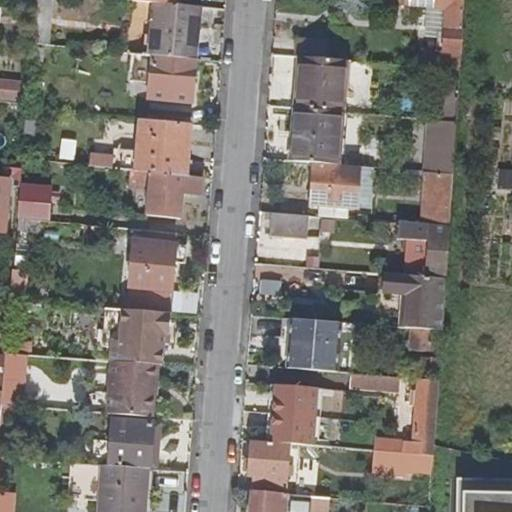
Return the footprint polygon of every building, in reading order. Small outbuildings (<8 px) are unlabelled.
[(36,0),(36,11),(34,44),(48,46),(52,0),(36,0)] [(423,50),(421,67),(448,69),(462,71),(465,29),(463,29),(465,0),(406,0),(407,4),(438,7),(447,12),(446,35),(439,34),(438,51),(423,50)] [(156,3),(151,56),(196,60),(201,8),(177,5),(156,3)] [(296,39),(295,54),(325,56),(326,42),(296,39)] [(128,53),(127,67),(141,69),(142,55),(128,53)] [(151,70),(149,100),(192,104),(196,60),(151,56),(142,55),(141,69),(151,70)] [(302,58),(298,110),(342,113),(346,62),(302,58)] [(448,69),(446,100),(460,101),(462,71),(448,69)] [(0,79),(0,97),(25,97),(24,79),(0,79)] [(446,100),(445,121),(459,122),(460,101),(446,100)] [(292,110),(288,163),(294,163),(298,110),(292,110)] [(298,110),(294,163),(315,165),(338,166),(342,113),(298,110)] [(160,113),(159,122),(178,124),(179,115),(160,113)] [(342,113),(338,166),(344,167),(348,114),(342,113)] [(430,120),(426,173),(455,175),(459,122),(445,121),(430,120)] [(140,121),(136,173),(187,178),(192,126),(178,124),(159,122),(140,121)] [(315,165),(312,206),(346,209),(348,195),(358,196),(360,168),(344,167),(338,166),(315,165)] [(150,191),(148,217),(182,221),(185,194),(201,196),(202,179),(187,178),(136,173),(131,172),(130,189),(150,191)] [(426,173),(422,226),(451,228),(455,175),(426,173)] [(0,228),(4,229),(9,176),(5,176),(0,175),(0,228)] [(21,189),(18,218),(39,220),(48,221),(51,190),(21,187),(21,189)] [(348,195),(346,209),(357,210),(358,196),(348,195)] [(271,214),(270,236),(307,239),(308,217),(271,214)] [(18,219),(17,231),(38,232),(39,221),(18,219)] [(429,233),(426,278),(447,280),(451,228),(422,226),(414,225),(413,232),(429,233)] [(140,241),(139,258),(136,258),(135,268),(176,272),(177,262),(187,262),(188,246),(178,245),(179,234),(146,231),(145,242),(140,241)] [(379,274),(378,293),(385,293),(386,275),(379,274)] [(407,295),(405,329),(412,330),(433,332),(443,332),(446,297),(447,280),(426,278),(386,275),(385,293),(407,295)] [(170,336),(172,314),(123,310),(121,342),(118,342),(113,346),(112,362),(113,363),(157,366),(163,366),(165,345),(166,336),(170,336)] [(291,319),(288,370),(339,374),(343,324),(291,319)] [(412,330),(411,351),(432,352),(433,332),(412,330)] [(6,355),(5,370),(20,371),(21,356),(6,355)] [(422,359),(421,375),(440,377),(441,360),(422,359)] [(113,363),(109,414),(153,417),(157,366),(113,363)] [(4,379),(3,393),(19,394),(20,371),(5,370),(4,379)] [(352,375),(351,390),(400,394),(402,379),(352,375)] [(377,440),(376,452),(410,454),(434,456),(435,449),(435,448),(440,382),(420,380),(419,392),(413,391),(412,407),(418,408),(415,443),(377,440)] [(114,421),(110,466),(144,469),(148,469),(151,469),(154,425),(114,421)] [(252,442),(249,477),(254,478),(253,492),(287,495),(291,445),(252,442)] [(376,452),(374,471),(408,474),(408,471),(410,454),(376,452)] [(410,454),(408,471),(433,473),(434,456),(410,454)] [(102,466),(97,511),(145,511),(146,499),(142,499),(144,469),(110,466),(102,466)] [(511,511),(511,490),(502,491),(500,511),(511,511)] [(253,492),(251,511),(286,511),(286,509),(313,511),(312,511),(328,511),(330,499),(287,495),(253,492)]
